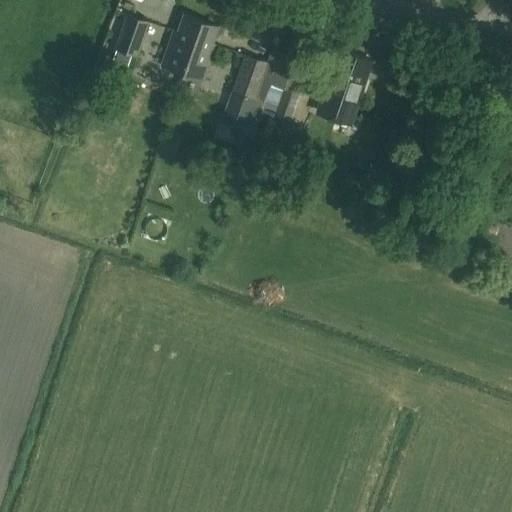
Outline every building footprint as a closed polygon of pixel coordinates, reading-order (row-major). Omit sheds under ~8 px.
[(158,12),(164,0),(150,0),(147,6),(158,12)] [(114,48),(116,49),(137,56),(149,21),(126,13),(114,48)] [(212,43),(218,26),(184,14),(178,31),(174,29),(162,65),(202,79),(215,44),(212,43)] [(339,49),(320,104),(352,115),(371,60),(339,49)] [(255,100),(268,61),(244,53),(231,91),(255,100)] [(290,123),(300,91),(284,85),(273,117),(290,123)] [(226,106),(249,115),(255,100),(231,91),(226,106)]
